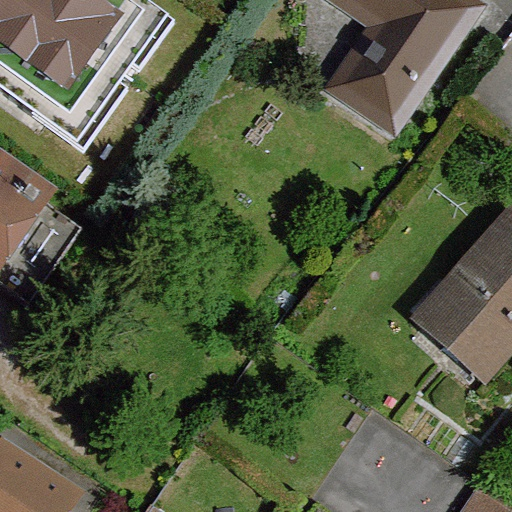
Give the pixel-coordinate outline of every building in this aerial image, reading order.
[(0,0),(0,88),(36,115),(48,98),(85,125),(153,33),(118,7),(123,0),(0,0)] [(350,0),(386,25),(343,86),(390,119),(473,1),(471,0),(350,0)] [(0,169),(0,254),(38,195),(0,169)] [(511,225),(511,224),(428,317),(483,365),(511,332),(511,225)] [(0,448),(0,511),(59,511),(72,493),(0,448)] [(511,511),(511,502),(486,484),(466,511),(511,511)]
